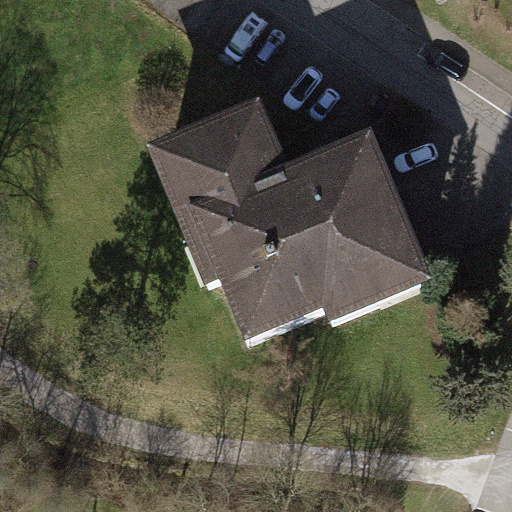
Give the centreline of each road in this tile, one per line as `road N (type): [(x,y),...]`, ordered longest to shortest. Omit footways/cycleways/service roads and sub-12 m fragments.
road 1 (track): [(0,365),(60,407),(150,439),(417,469),(511,492)]
road 2 (residential): [(290,0),(511,144)]
